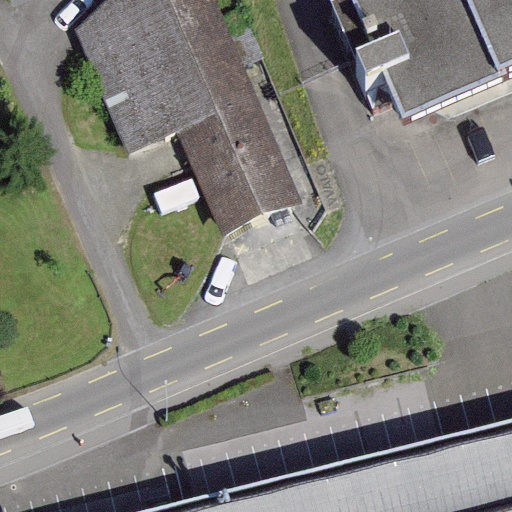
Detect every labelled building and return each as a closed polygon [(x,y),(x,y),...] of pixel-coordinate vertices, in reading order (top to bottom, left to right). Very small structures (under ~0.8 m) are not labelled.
[(0,0),(0,22),(9,19),(0,0)] [(94,0),(100,15),(141,0),(94,0)] [(511,0),(365,0),(392,62),(364,74),(376,104),(402,93),(421,139),(511,100),(511,0)] [(223,287),(304,251),(201,12),(120,46),(81,81),(135,209),(178,196),(223,287)] [(511,511),(511,434),(210,511),(511,511)]
